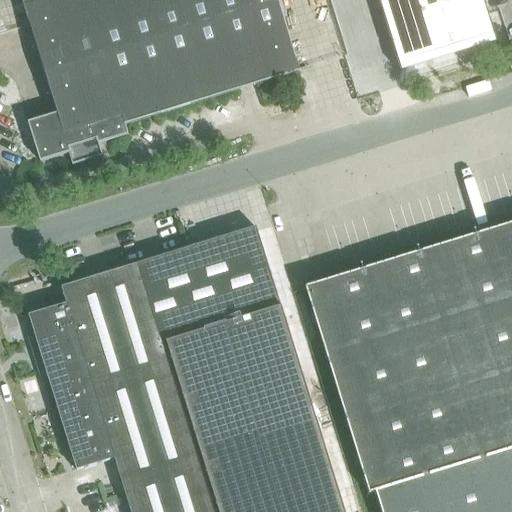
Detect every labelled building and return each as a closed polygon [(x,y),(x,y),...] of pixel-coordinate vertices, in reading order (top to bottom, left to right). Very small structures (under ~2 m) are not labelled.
[(21,0),(58,114),(29,124),(41,162),(69,153),(73,165),(103,156),(100,144),(128,135),(125,126),(300,72),(278,0),(21,0)] [(316,0),(322,21),(334,18),(329,0),(316,0)] [(378,0),(383,13),(389,33),(399,67),(424,59),(457,49),(496,37),(484,0),(378,0)] [(511,511),(511,224),(307,288),(327,353),(369,493),(369,494),(375,492),(381,511),(511,511)] [(67,304),(29,316),(77,471),(115,459),(130,511),(344,511),(280,304),(257,228),(138,264),(72,285),(62,288),(67,304)]
